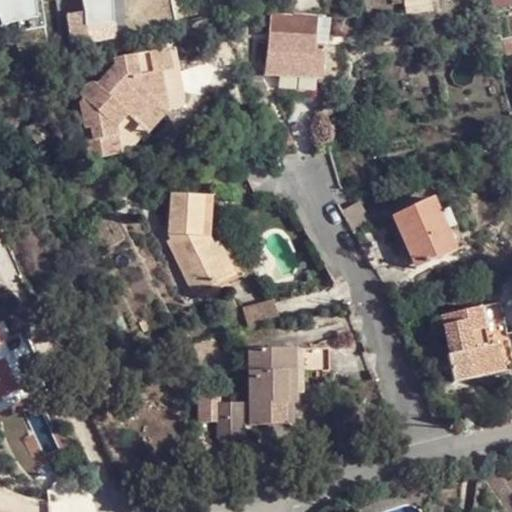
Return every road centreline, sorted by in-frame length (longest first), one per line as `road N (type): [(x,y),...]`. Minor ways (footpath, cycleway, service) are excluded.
road 1 (unknown): [(146,511),(0,192)]
road 2 (residential): [(185,511),(511,434)]
